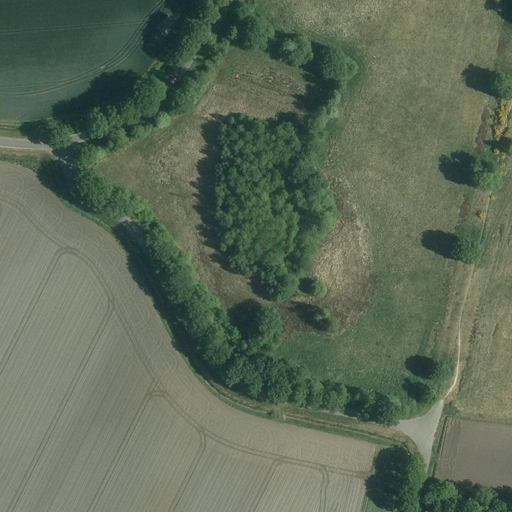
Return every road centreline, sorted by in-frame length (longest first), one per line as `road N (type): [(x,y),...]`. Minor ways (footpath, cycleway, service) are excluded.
road 1 (unclassified): [(431,432),(234,381),(211,359),(126,219),(79,188),(63,142)]
road 2 (unclassified): [(63,142),(149,100),(181,70),(226,0)]
